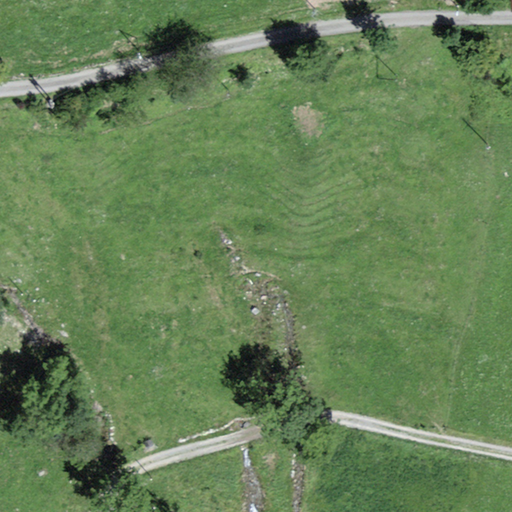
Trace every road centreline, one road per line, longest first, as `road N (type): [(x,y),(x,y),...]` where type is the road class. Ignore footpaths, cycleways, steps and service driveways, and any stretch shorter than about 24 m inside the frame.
road 1 (residential): [(511,16),(426,16),(0,89)]
road 2 (track): [(511,454),(291,416),(121,474),(91,511)]
